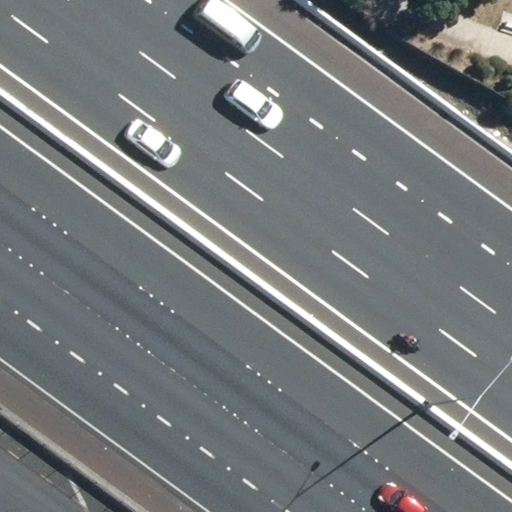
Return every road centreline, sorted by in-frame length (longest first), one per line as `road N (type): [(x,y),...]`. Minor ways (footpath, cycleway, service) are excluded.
road 1 (motorway): [(0,3),(511,379)]
road 2 (motorway): [(447,511),(0,183)]
